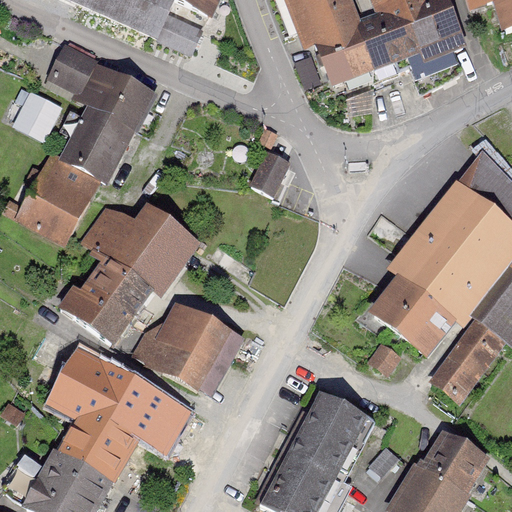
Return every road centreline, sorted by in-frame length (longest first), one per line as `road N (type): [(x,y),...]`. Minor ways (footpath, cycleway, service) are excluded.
road 1 (residential): [(2,0),(254,108),(285,110)]
road 2 (residential): [(286,347),(472,448)]
road 3 (residential): [(286,347),(199,511)]
road 4 (residential): [(340,233),(286,347)]
road 5 (residential): [(416,140),(340,233)]
